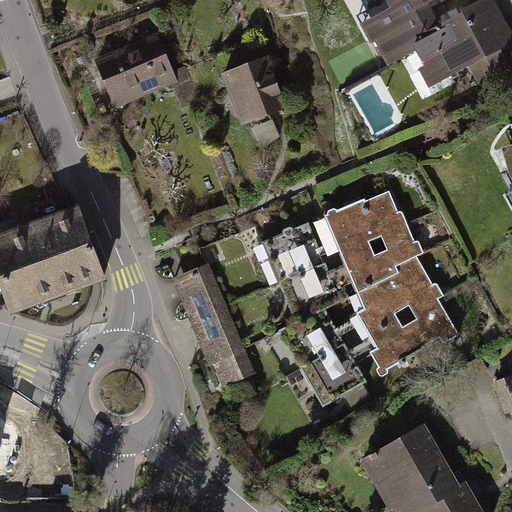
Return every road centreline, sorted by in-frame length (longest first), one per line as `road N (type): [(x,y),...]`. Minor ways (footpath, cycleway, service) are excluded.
road 1 (tertiary): [(13,0),(128,278),(136,321),(130,347)]
road 2 (residential): [(256,511),(158,426)]
